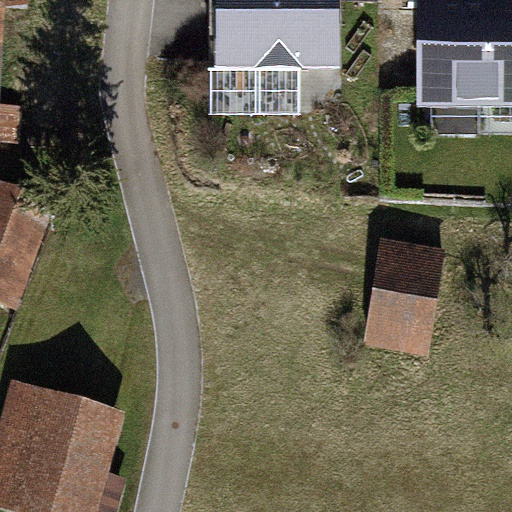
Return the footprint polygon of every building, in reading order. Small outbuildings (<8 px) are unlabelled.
[(347,0),(216,0),(218,85),(349,83),(347,0)] [(511,0),(425,0),(426,115),(511,114),(511,0)] [(0,305),(18,314),(64,215),(0,185),(0,305)] [(458,257),(390,244),(370,352),(439,364),(458,257)] [(136,419),(21,385),(0,457),(0,510),(6,511),(122,511),(131,485),(118,481),(136,419)]
